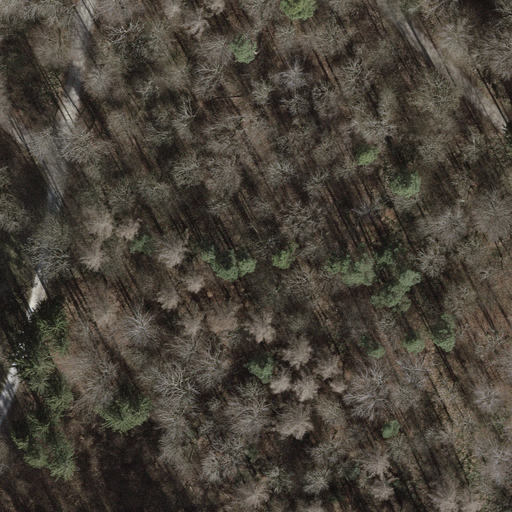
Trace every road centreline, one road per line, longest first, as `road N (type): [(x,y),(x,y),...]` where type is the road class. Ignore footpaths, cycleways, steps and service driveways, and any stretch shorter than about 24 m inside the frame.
road 1 (track): [(0,404),(32,322),(60,161)]
road 2 (track): [(386,0),(511,136)]
road 3 (track): [(60,161),(88,0)]
